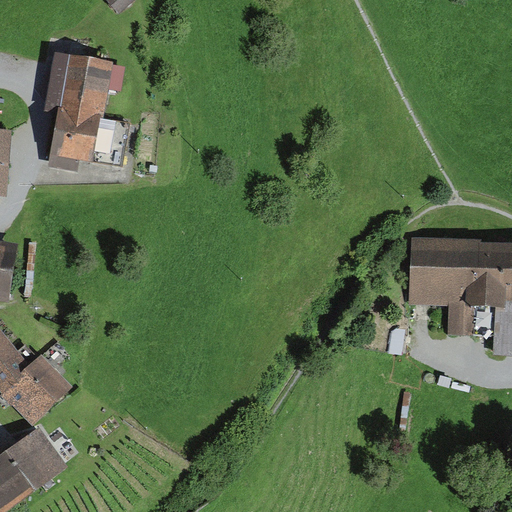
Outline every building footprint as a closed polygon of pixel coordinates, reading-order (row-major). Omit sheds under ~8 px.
[(107,0),(122,18),(142,0),(107,0)] [(118,71),(76,63),(66,116),(107,124),(118,71)] [(66,116),(56,167),(86,173),(88,162),(115,167),(123,126),(107,124),(66,116)] [(22,135),(0,132),(0,200),(15,202),(22,135)] [(490,244),(412,240),(409,298),(448,300),(447,328),(486,330),(489,256),(490,244)] [(27,256),(0,251),(0,303),(18,307),(27,256)] [(511,311),(511,257),(489,256),(486,330),(485,345),(501,346),(502,311),(511,311)] [(511,311),(502,311),(501,346),(500,358),(511,358),(511,311)] [(0,326),(0,379),(43,428),(82,394),(45,354),(34,365),(0,326)] [(4,443),(0,445),(0,511),(28,511),(82,476),(57,440),(19,465),(4,443)]
